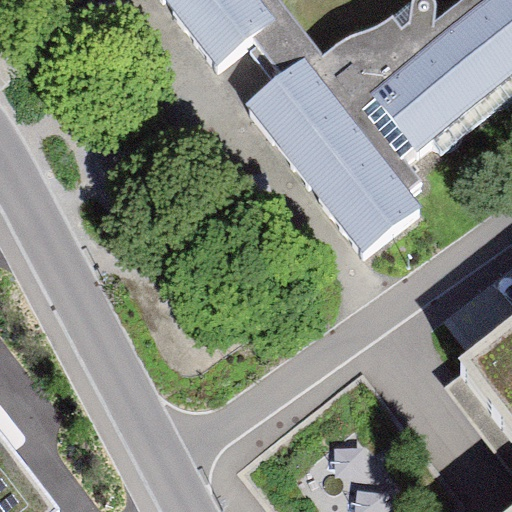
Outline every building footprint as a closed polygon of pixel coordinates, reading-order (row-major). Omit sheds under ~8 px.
[(152,0),(220,85),(255,56),(292,26),(271,0),(152,0)] [(415,166),(420,171),(511,99),(511,0),(495,0),(437,46),(439,27),(435,20),(427,16),(419,18),(414,26),(411,44),(404,50),(395,39),(380,47),(371,50),(353,56),(344,61),(327,74),(321,66),(285,93),(248,122),(365,272),(425,226),(411,208),(425,199),(403,176),(415,166)] [(321,66),(292,26),(255,56),(285,93),(321,66)] [(511,511),(511,355),(451,403),(511,477),(511,511)] [(0,511),(49,511),(0,438),(0,511)]
